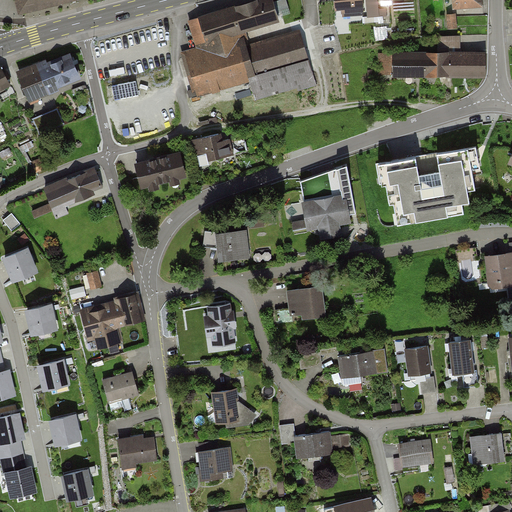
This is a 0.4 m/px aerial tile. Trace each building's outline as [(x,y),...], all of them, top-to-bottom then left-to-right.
[(19,0),(23,15),(86,0),(19,0)] [(277,0),(262,0),(191,21),(199,47),(184,51),(198,97),(252,82),(258,102),(320,84),(304,27),(252,42),(249,31),(284,21),(277,0)] [(366,0),(334,0),(336,12),(367,10),(366,0)] [(487,0),(455,0),(456,9),(488,6),(487,0)] [(490,77),(489,52),(397,53),(398,77),(490,77)] [(70,56),(19,76),(29,101),(38,97),(37,93),(79,77),(70,56)] [(0,67),(0,88),(9,84),(0,67)] [(115,98),(140,95),(138,80),(113,83),(115,98)] [(64,124),(58,110),(33,120),(39,134),(64,124)] [(229,132),(196,140),(201,164),(234,155),(229,132)] [(475,147),(377,165),(381,189),(386,189),(390,208),(393,207),(397,228),(464,216),(463,206),(469,205),(467,193),(475,191),(471,171),(479,170),(475,147)] [(184,152),(137,164),(143,189),(190,177),(184,152)] [(44,170),(40,160),(33,162),(36,173),(44,170)] [(97,167),(46,189),(55,210),(106,188),(97,167)] [(353,223),(349,196),(307,202),(310,220),(295,222),(297,232),(322,228),(323,240),(343,237),(341,225),(353,223)] [(49,201),(33,208),(36,217),(53,210),(49,201)] [(20,224),(12,213),(4,220),(12,230),(20,224)] [(248,253),(246,230),(217,233),(216,231),(205,230),(204,245),(218,247),(219,260),(234,259),(233,255),(248,253)] [(38,270),(29,247),(4,257),(13,279),(38,270)] [(478,247),(456,250),(457,258),(479,255),(478,247)] [(511,251),(487,256),(491,287),(511,284),(511,251)] [(100,285),(97,272),(88,274),(92,287),(100,285)] [(327,287),(291,291),(294,319),(330,314),(327,287)] [(119,306),(83,315),(90,341),(99,338),(101,346),(123,341),(119,326),(145,319),(138,294),(117,299),(119,306)] [(57,328),(52,304),(27,309),(32,333),(57,328)] [(229,304),(209,307),(211,316),(206,317),(208,334),(213,334),(214,343),(234,340),(232,326),(234,326),(232,312),(230,312),(229,304)] [(476,340),(454,343),(458,375),(480,372),(476,340)] [(431,346),(409,349),(413,375),(435,372),(431,346)] [(384,349),(339,355),(344,384),(361,382),(360,375),(388,371),(384,349)] [(300,353),(302,367),(323,364),(322,350),(300,353)] [(70,384),(64,360),(40,365),(45,389),(70,384)] [(132,372),(103,380),(111,409),(123,406),(121,398),(138,393),(132,372)] [(0,400),(14,397),(9,373),(0,375),(0,400)] [(240,391),(215,393),(218,424),(228,424),(228,430),(246,428),(259,415),(241,402),(240,391)] [(26,434),(20,410),(0,414),(0,435),(1,439),(26,434)] [(80,437),(74,415),(52,420),(58,442),(80,437)] [(335,455),(333,433),(297,437),(296,426),(282,427),(284,446),(298,444),(300,459),(335,455)] [(505,433),(473,437),(477,466),(509,462),(505,433)] [(135,461),(157,458),(154,438),(140,440),(140,437),(119,439),(123,467),(136,466),(135,461)] [(433,440),(402,444),(405,467),(437,463),(433,440)] [(230,448),(200,451),(202,468),(200,468),(201,480),(222,477),(222,471),(232,470),(230,448)] [(38,489),(33,465),(8,470),(13,494),(38,489)] [(452,466),(445,467),(448,487),(455,486),(452,466)] [(93,491),(88,468),(63,473),(68,497),(93,491)]
